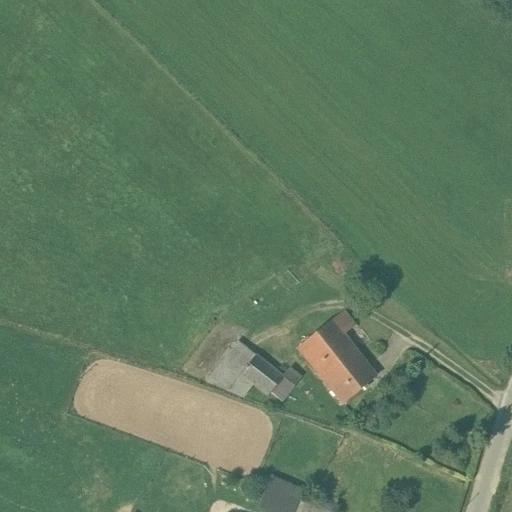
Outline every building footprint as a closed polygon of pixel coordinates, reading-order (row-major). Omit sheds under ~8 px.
[(375,376),(331,321),(317,332),(296,349),(341,405),(375,376)] [(239,339),(211,378),(244,402),(255,386),(271,397),(274,393),(285,401),(299,383),(239,339)] [(301,491),(269,477),(255,511),(258,511),(292,511),(298,500),(301,491)] [(315,496),(311,505),(327,511),(338,511),(340,507),(315,496)] [(327,511),(311,505),(298,500),(292,511),(327,511)]
